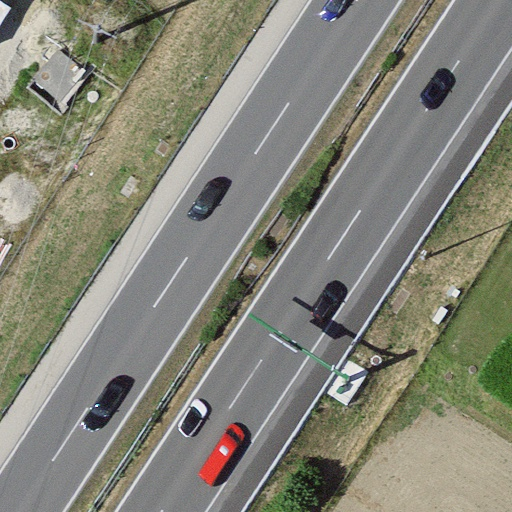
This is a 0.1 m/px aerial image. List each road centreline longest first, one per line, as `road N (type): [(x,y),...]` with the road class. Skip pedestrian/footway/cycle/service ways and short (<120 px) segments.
road 1 (motorway): [(358,0),(20,511)]
road 2 (motorway): [(163,511),(500,0)]
